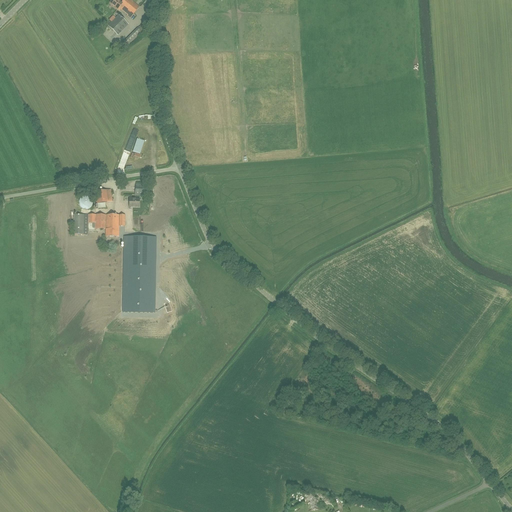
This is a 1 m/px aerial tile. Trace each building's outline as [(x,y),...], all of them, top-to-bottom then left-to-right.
[(117,0),(112,0),(110,3),(117,9),(119,11),(120,9),(122,8),(123,9),(122,11),(127,15),(127,16),(130,18),(132,16),(139,7),(130,0),(123,0),(121,3),(117,0)] [(119,15),(108,26),(117,35),(128,24),(119,15)] [(137,28),(124,42),(128,46),(140,34),(151,26),(148,21),(137,28)] [(135,195),(151,196),(152,186),(136,185),(135,195)] [(111,189),(99,190),(100,203),(97,203),(97,208),(105,207),(104,202),(112,202),(111,189)] [(79,208),(91,208),(92,197),(79,196),(79,208)] [(139,199),(129,199),(129,207),(139,207),(139,199)] [(73,215),(73,234),(87,234),(87,215),(73,215)] [(88,215),(88,223),(93,223),(95,223),(95,228),(95,229),(106,229),(105,237),(119,237),(119,226),(125,226),(125,215),(88,215)] [(154,313),(155,237),(125,237),(123,313),(154,313)]
